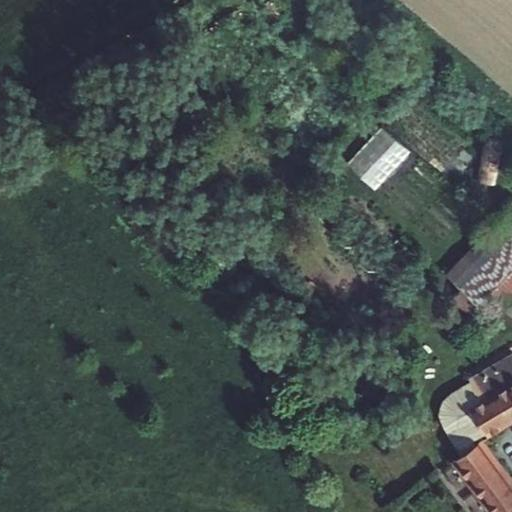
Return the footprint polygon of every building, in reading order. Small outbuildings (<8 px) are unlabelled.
[(388,122),(348,159),(374,186),(414,150),(388,122)] [(505,176),(509,136),(487,133),(482,174),(505,176)] [(511,240),(511,212),(500,224),(511,240)] [(511,241),(511,240),(500,224),(445,277),(449,281),(459,291),(511,241)] [(511,241),(459,291),(492,324),(511,304),(511,241)] [(459,291),(449,281),(436,293),(446,303),(442,307),(474,340),(492,324),(459,291)] [(473,455),(470,451),(511,423),(511,360),(453,399),(447,406),(444,419),(447,429),(467,459),(473,455)] [(467,459),(462,463),(497,511),(511,511),(511,492),(480,449),(473,455),(467,459)]
